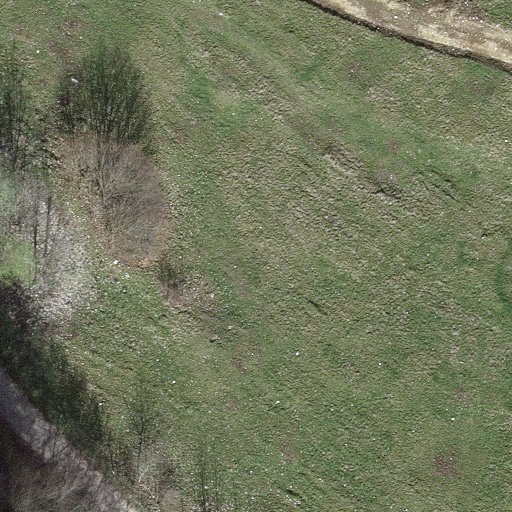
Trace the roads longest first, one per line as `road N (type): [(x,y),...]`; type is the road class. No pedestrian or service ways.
road 1 (track): [(0,366),(118,511)]
road 2 (track): [(357,0),(511,49)]
